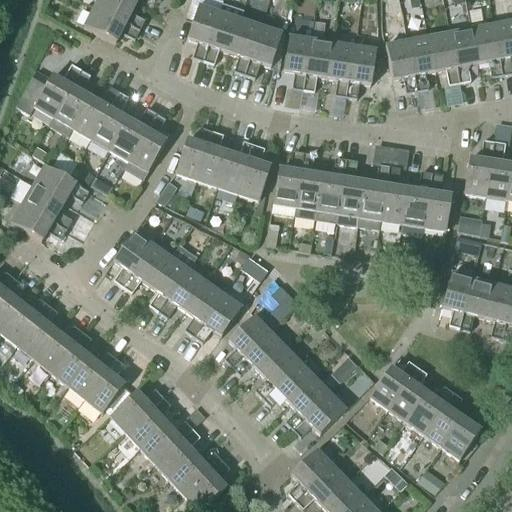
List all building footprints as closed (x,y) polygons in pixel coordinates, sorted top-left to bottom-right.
[(131,18),(136,9),(118,0),(98,0),(93,11),(139,35),(144,25),(131,18)] [(141,0),(154,6),(157,0),(118,0),(136,9),(140,0),(141,0)] [(463,6),(461,0),(451,0),(453,8),(463,6)] [(228,59),(239,25),(242,16),(221,9),(218,18),(202,67),(212,70),(216,55),(228,59)] [(134,45),(139,35),(93,11),(82,32),(115,49),(121,38),(134,45)] [(202,67),(218,18),(197,11),(186,45),(196,49),(191,63),(202,67)] [(243,80),(259,31),(239,25),(228,59),(237,62),(232,77),(243,80)] [(509,63),(511,62),(511,26),(491,30),(501,81),(511,78),(509,63)] [(491,83),(501,81),(491,30),(470,34),(477,69),(487,67),(491,83)] [(270,73),(281,38),(259,31),(243,80),(253,83),(257,69),(270,73)] [(467,71),(477,69),(470,34),(449,39),(459,89),(470,87),(467,71)] [(448,91),(459,89),(449,39),(427,43),(434,78),(445,76),(448,91)] [(302,96),(310,45),(288,41),(282,77),(294,79),(291,94),(302,96)] [(424,80),(434,78),(427,43),(406,47),(416,97),(427,95),(424,80)] [(326,84),(332,48),(310,45),(302,96),(312,97),(315,82),(326,84)] [(405,100),(416,97),(406,47),(384,51),(391,86),(402,84),(405,100)] [(345,103),(353,52),(332,48),(326,84),(336,86),(333,101),(345,103)] [(369,91),(375,56),(353,52),(345,103),(354,104),(357,89),(369,91)] [(52,124),(78,77),(69,72),(60,88),(50,82),(49,85),(35,77),(14,113),(28,120),(32,113),(51,124),(52,124)] [(70,134),(88,104),(80,99),(89,83),(78,77),(52,124),(51,124),(47,131),(66,142),(71,135),(70,134)] [(90,145),(116,98),(107,93),(98,109),(88,104),(70,134),(71,135),(90,145)] [(108,156),(126,125),(118,120),(127,104),(116,98),(90,145),(108,156)] [(127,166),(154,119),(145,114),(136,131),(126,125),(108,156),(127,166)] [(127,166),(123,174),(143,186),(164,147),(155,141),(164,125),(154,119),(127,166)] [(195,186),(211,137),(201,134),(196,149),(185,145),(174,179),(195,186)] [(217,155),(221,141),(211,137),(195,186),(216,193),(227,159),(217,155)] [(483,203),(492,148),(482,146),(479,166),(468,164),(462,199),(483,203)] [(236,200),(252,151),(242,148),(238,162),(227,159),(216,193),(236,200)] [(500,169),(503,150),(492,148),(483,203),(505,206),(511,171),(500,169)] [(258,207),(269,172),(258,169),(263,154),(252,151),(236,200),(258,207)] [(293,214),(301,159),(290,158),(287,176),(276,174),(271,211),(293,214)] [(313,224),(320,181),(310,179),(313,161),(301,159),(293,214),(292,221),(313,224)] [(335,228),(344,166),(333,164),(331,183),(320,181),(313,224),(335,228)] [(356,231),(363,188),(352,186),(354,167),(344,166),(335,228),(356,231)] [(379,227),(387,172),(376,171),(374,189),(363,188),(356,231),(378,235),(380,227),(379,227)] [(81,207),(87,198),(43,172),(32,191),(62,209),(68,199),(81,207)] [(400,230),(406,194),(395,192),(398,174),(387,172),(379,227),(380,227),(400,230)] [(422,234),(430,179),(419,177),(416,196),(406,194),(400,230),(399,238),(420,241),(422,234)] [(430,179),(422,234),(444,237),(449,201),(438,199),(441,181),(430,179)] [(57,218),(62,209),(32,191),(21,210),(65,236),(70,226),(57,218)] [(59,245),(65,236),(21,210),(10,229),(41,246),(46,237),(59,245)] [(122,292),(151,250),(133,237),(112,267),(121,273),(113,286),(122,292)] [(455,242),(454,250),(469,253),(468,258),(477,261),(478,255),(480,248),(456,242),(455,242)] [(148,292),(169,263),(151,250),(122,292),(131,298),(140,286),(148,292)] [(157,317),(187,275),(169,263),(148,292),(157,298),(148,311),(157,317)] [(183,317),(204,287),(187,275),(157,317),(166,323),(175,311),(183,317)] [(0,302),(14,285),(5,278),(0,284),(0,302)] [(458,333),(471,284),(449,278),(440,313),(451,315),(447,330),(458,333)] [(483,324),(492,289),(471,284),(458,333),(468,336),(472,321),(483,324)] [(12,304),(22,291),(14,285),(0,302),(0,337),(21,311),(12,304)] [(192,342),(222,300),(204,287),(183,317),(192,323),(183,335),(192,342)] [(500,344),(511,297),(511,294),(492,289),(483,324),(493,326),(489,341),(500,344)] [(511,297),(500,344),(510,347),(511,340),(511,297)] [(219,342),(240,312),(222,300),(192,342),(201,348),(210,335),(219,342)] [(285,303),(271,317),(279,326),(297,309),(288,300),(285,303)] [(0,339),(16,352),(48,311),(39,305),(29,317),(21,311),(0,337),(0,339)] [(46,331),(56,318),(48,311),(16,352),(33,365),(55,337),(46,331)] [(231,374),(268,338),(252,322),(227,347),(234,355),(223,366),(231,374)] [(50,378),(81,338),(73,331),(63,344),(55,337),(33,365),(50,378)] [(80,357),(90,345),(81,338),(50,378),(67,391),(89,364),(80,357)] [(257,378),(283,353),(268,338),(231,374),(239,381),(250,371),(257,378)] [(261,405),(298,369),(283,353),(257,378),(265,385),(253,396),(261,405)] [(84,405),(115,364),(107,358),(98,371),(89,364),(67,391),(84,405)] [(355,372),(346,363),(338,370),(347,379),(355,372)] [(115,384),(124,372),(115,364),(84,405),(101,418),(123,391),(115,384)] [(386,416),(416,374),(407,367),(398,380),(388,374),(368,403),(386,416)] [(288,409),(313,384),(298,369),(261,405),(269,413),(281,402),(288,409)] [(416,393),(425,380),(416,374),(386,416),(404,428),(424,399),(416,393)] [(292,435),(328,400),(313,384),(288,409),(295,416),(284,427),(292,435)] [(422,441),(451,399),(442,392),(433,405),(424,399),(404,428),(422,441)] [(124,438),(161,404),(154,395),(143,406),(135,397),(108,421),(124,438)] [(451,418),(460,405),(451,399),(422,441),(439,453),(460,424),(451,418)] [(319,440),(344,416),(328,400),(292,435),(299,443),(310,432),(319,440)] [(157,422),(168,411),(161,404),(124,438),(138,454),(165,430),(157,422)] [(457,466),(487,424),(478,417),(469,430),(460,424),(439,453),(457,466)] [(153,470),(190,436),(183,427),(172,438),(165,430),(138,454),(153,470)] [(187,454),(198,443),(190,436),(153,470),(168,486),(194,462),(187,454)] [(294,506),(330,471),(315,455),(289,480),(297,488),(286,498),(294,506)] [(183,502),(220,468),(213,459),(201,470),(194,462),(168,486),(183,502)] [(216,485),(227,475),(220,468),(183,502),(191,511),(204,511),(224,494),(216,485)] [(319,511),(345,486),(330,471),(294,506),(299,511),(303,511),(312,504),(319,511)] [(349,511),(360,502),(345,486),(319,511),(320,511),(349,511)] [(369,511),(360,502),(349,511),(369,511)]
